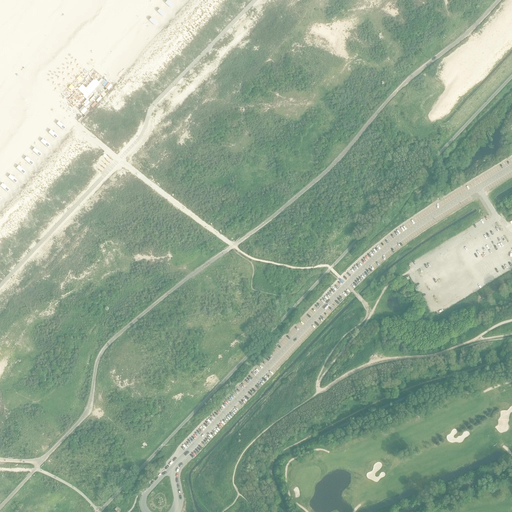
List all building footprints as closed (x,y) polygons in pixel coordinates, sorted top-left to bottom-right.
[(86,101),(103,84),(95,76),(78,93),(86,101)] [(59,121),(57,123),(64,129),(66,127),(59,121)] [(51,129),(49,132),(55,138),(58,136),(51,129)] [(41,141),(48,147),(50,144),(43,138),(41,141)] [(24,173),(26,171),(19,165),(17,168),(24,173)] [(11,174),(9,176),(16,182),(18,180),(11,174)] [(3,183),(1,185),(8,191),(10,189),(3,183)]
